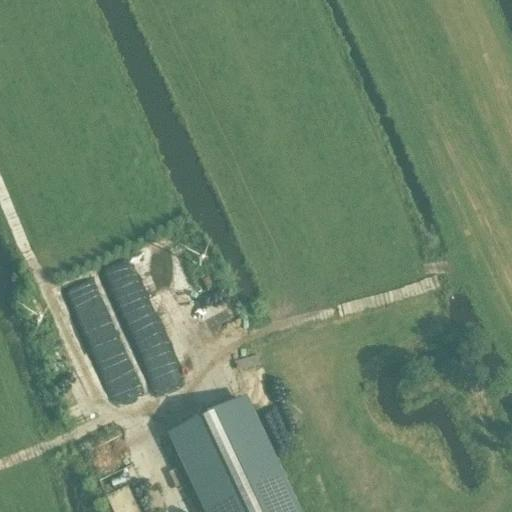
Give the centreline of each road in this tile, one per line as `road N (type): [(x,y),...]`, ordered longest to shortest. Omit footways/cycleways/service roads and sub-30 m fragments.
road 1 (track): [(511,256),(145,373),(154,401)]
road 2 (track): [(0,186),(101,424),(0,465)]
